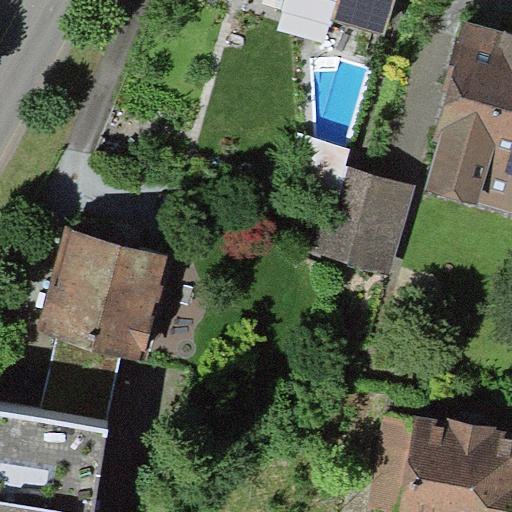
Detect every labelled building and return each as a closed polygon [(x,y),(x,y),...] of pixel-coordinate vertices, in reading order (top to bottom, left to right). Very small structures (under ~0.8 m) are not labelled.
[(394,0),(336,0),(331,20),(385,35),(394,0)] [(511,34),(463,20),(449,67),(454,68),(433,139),(439,141),(425,188),(511,213),(511,34)] [(352,148),(299,132),(290,184),(329,198),(338,201),(350,166),(346,166),(352,148)] [(389,273),(416,187),(350,166),(338,201),(329,198),(313,249),(389,273)] [(168,255),(66,226),(36,331),(55,336),(119,355),(139,360),(142,350),(145,351),(155,317),(151,316),(155,302),(159,303),(164,285),(160,284),(168,255)] [(119,355),(55,336),(40,417),(106,427),(119,355)] [(40,417),(0,410),(0,511),(95,511),(109,428),(106,427),(40,417)] [(447,420),(416,415),(415,419),(385,414),(369,509),(386,511),(511,511),(511,430),(497,429),(498,425),(448,417),(447,420)]
